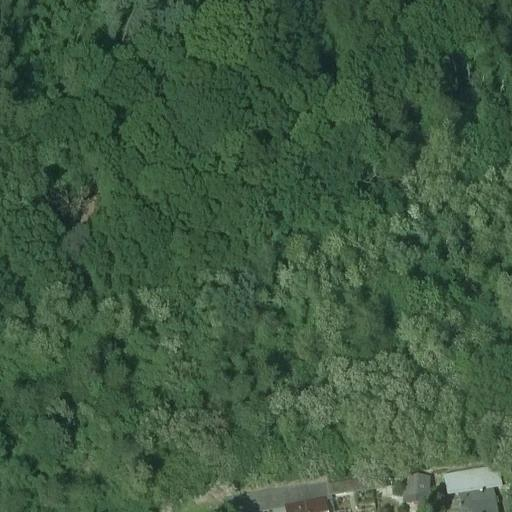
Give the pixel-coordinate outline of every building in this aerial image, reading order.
[(498,462),(452,470),(455,489),(502,481),(498,462)] [(425,478),(412,479),(411,471),(403,472),(406,494),(414,496),(427,495),(425,478)] [(372,474),(353,477),(354,487),(373,484),(372,474)] [(322,481),(261,492),(263,502),(285,497),(286,503),(325,495),(322,481)] [(497,511),(492,489),(460,495),(464,511),(497,511)] [(328,511),(325,495),(286,503),(287,511),(328,511)]
